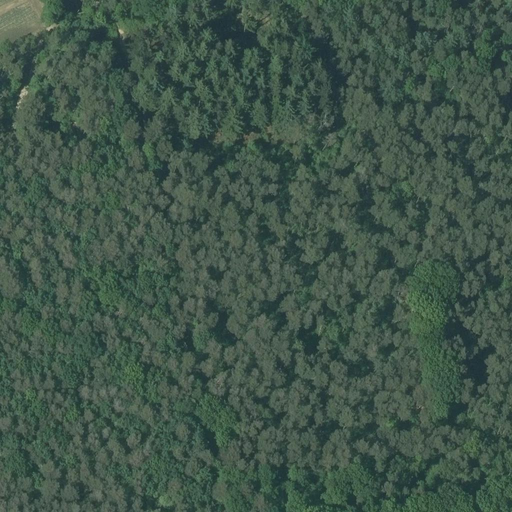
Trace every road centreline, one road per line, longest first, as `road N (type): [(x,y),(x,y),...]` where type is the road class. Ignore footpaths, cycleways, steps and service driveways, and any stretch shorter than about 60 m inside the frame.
road 1 (track): [(270,0),(45,28)]
road 2 (track): [(45,28),(0,160)]
